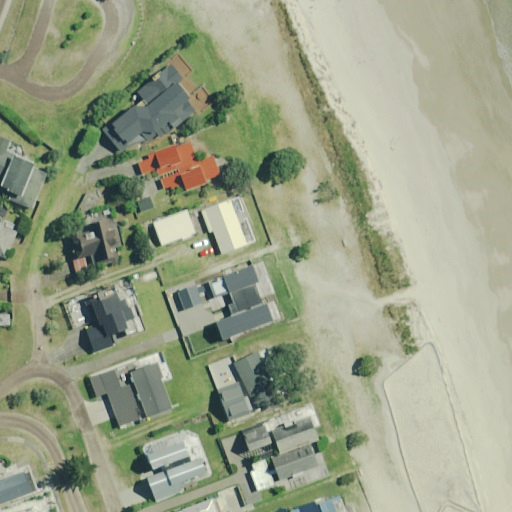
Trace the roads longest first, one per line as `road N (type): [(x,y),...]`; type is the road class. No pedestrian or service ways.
road 1 (residential): [(0,389),(34,371),(67,381),(116,511)]
road 2 (residential): [(78,511),(41,428),(0,417)]
